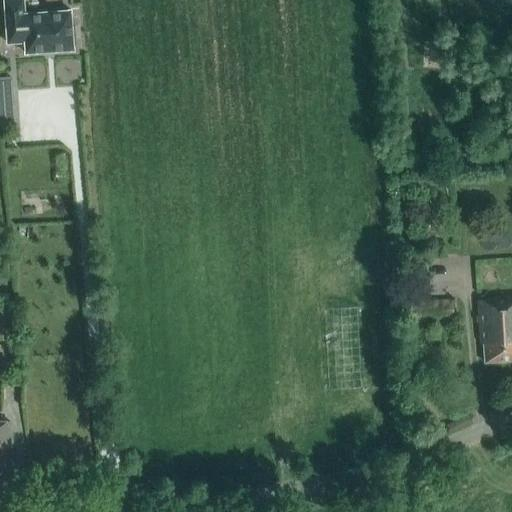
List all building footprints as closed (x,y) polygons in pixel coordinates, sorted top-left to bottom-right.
[(25,42),(26,54),(73,49),(73,42),(76,42),(74,25),(71,25),(69,10),(24,14),(22,0),(7,0),(3,0),(7,44),(25,42)] [(0,97),(14,96),(12,77),(0,77),(0,97)] [(511,359),(511,296),(494,297),(495,299),(479,300),(481,342),(485,342),(485,361),(511,359)] [(410,300),(412,322),(434,321),(432,298),(410,300)] [(0,340),(13,339),(11,307),(0,307),(0,340)] [(364,387),(362,307),(325,308),(327,388),(364,387)] [(9,450),(10,423),(0,422),(0,464),(3,465),(4,449),(9,450)]
